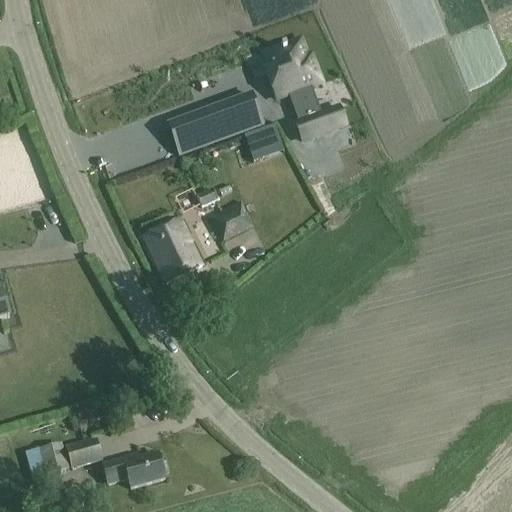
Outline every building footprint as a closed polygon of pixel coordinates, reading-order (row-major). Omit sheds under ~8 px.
[(300,42),(263,56),(270,73),(266,74),(276,101),(287,97),(297,124),(295,125),(302,143),(345,127),(338,109),(321,116),(311,88),(321,85),(311,58),(306,59),(300,42)] [(169,130),(179,157),(262,127),(251,97),(198,116),(199,119),(169,130)] [(274,127),(244,138),(253,164),(283,153),(274,127)] [(201,210),(217,203),(212,191),(196,197),(201,210)] [(253,229),(241,203),(207,219),(221,245),(253,229)] [(202,267),(178,220),(142,238),(165,285),(202,267)] [(0,320),(9,318),(2,293),(0,293),(0,320)] [(102,463),(96,440),(65,449),(71,471),(102,463)] [(41,451),(48,477),(67,471),(60,446),(41,451)] [(127,481),(130,491),(164,481),(157,455),(138,461),(137,457),(102,466),(108,486),(127,481)]
